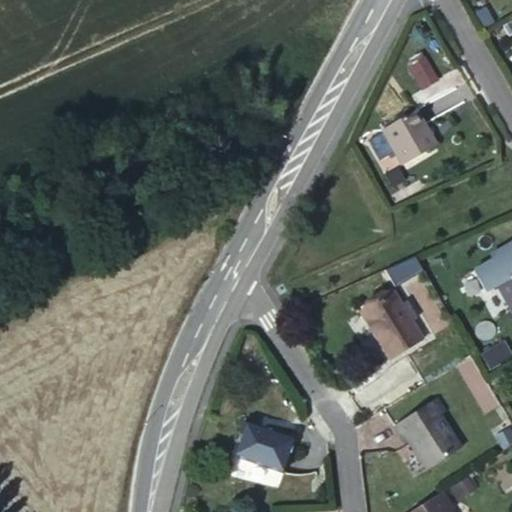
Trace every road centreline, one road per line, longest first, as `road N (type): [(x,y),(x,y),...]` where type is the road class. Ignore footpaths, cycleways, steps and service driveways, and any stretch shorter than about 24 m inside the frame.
road 1 (tertiary): [(380,0),(232,277)]
road 2 (residential): [(353,511),(345,431),(232,277)]
road 3 (tertiary): [(232,277),(191,358),(151,511)]
road 4 (residential): [(511,114),(446,0)]
